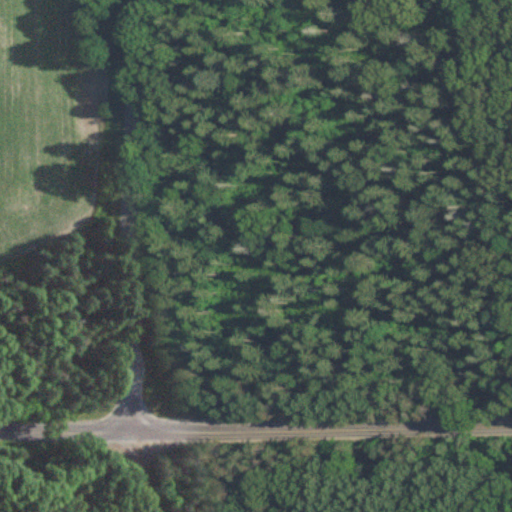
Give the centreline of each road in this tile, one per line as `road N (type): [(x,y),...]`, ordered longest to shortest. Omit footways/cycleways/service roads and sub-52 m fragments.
road 1 (residential): [(133,0),(140,511)]
road 2 (residential): [(0,433),(511,427)]
